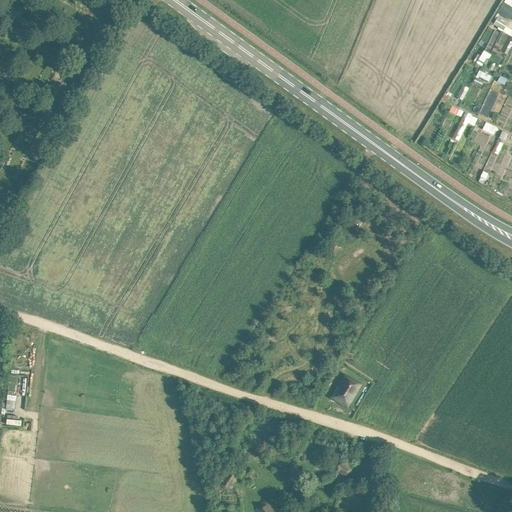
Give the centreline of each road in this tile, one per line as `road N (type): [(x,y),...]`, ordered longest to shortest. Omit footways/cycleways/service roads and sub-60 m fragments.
road 1 (track): [(0,313),(511,487)]
road 2 (primary): [(511,237),(172,0)]
